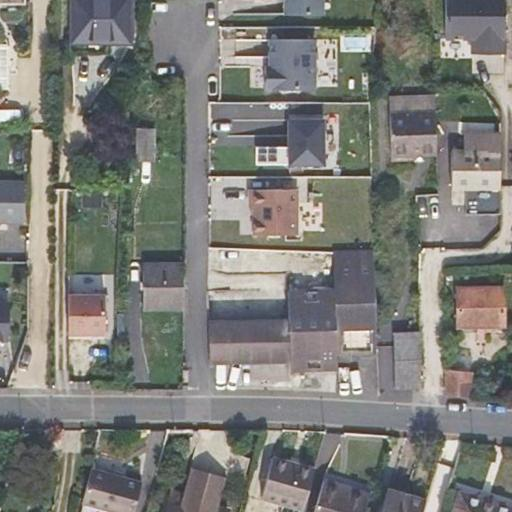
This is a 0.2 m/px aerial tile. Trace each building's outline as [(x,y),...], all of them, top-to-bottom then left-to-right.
[(132,43),(131,0),(71,0),(71,43),(132,43)] [(323,0),(285,0),(285,14),(323,14),(323,0)] [(471,53),(504,53),(504,0),(445,0),(445,38),(472,38),(471,53)] [(315,39),(270,39),(270,66),(266,66),(266,89),(315,89),(315,39)] [(437,154),(435,96),(389,98),(391,156),(437,154)] [(324,119),(289,119),(289,147),(257,147),(256,164),(324,164),(324,119)] [(501,180),(501,151),(501,123),(470,123),(470,150),(451,150),(451,187),(466,187),(465,200),(501,200),(501,180)] [(155,161),(155,128),(137,128),(137,161),(155,161)] [(26,178),(0,178),(0,218),(28,218),(26,178)] [(254,207),(254,235),(302,235),(302,189),(250,189),(250,207),(254,207)] [(417,216),(439,216),(439,194),(417,195),(417,216)] [(288,290),(289,320),(290,361),(291,370),(319,369),(337,368),(337,353),(377,352),(377,345),(377,333),(373,251),(333,252),(335,289),(288,290)] [(184,309),(185,263),(143,263),(142,309),(184,309)] [(507,330),(507,285),(456,285),(456,330),(507,330)] [(70,333),(106,333),(106,294),(70,294),(70,333)] [(0,339),(10,340),(10,302),(0,301),(0,339)] [(290,361),(289,320),(209,322),(210,362),(221,362),(290,361)] [(421,388),(420,331),(393,332),(394,345),(394,389),(421,388)] [(471,398),(471,371),(445,369),(446,397),(471,398)] [(303,510),(316,467),(274,456),(261,499),(282,505),(280,511),(299,511),(300,509),(303,510)] [(144,476),(94,461),(84,497),(134,511),(144,476)] [(226,511),(215,509),(223,480),(195,472),(186,501),(173,497),(168,511),(226,511)] [(365,511),(370,494),(324,481),(314,511),(365,511)] [(422,511),(427,500),(389,489),(382,511),(422,511)] [(511,511),(511,506),(500,503),(501,500),(475,492),(474,495),(460,491),(453,511),(511,511)]
